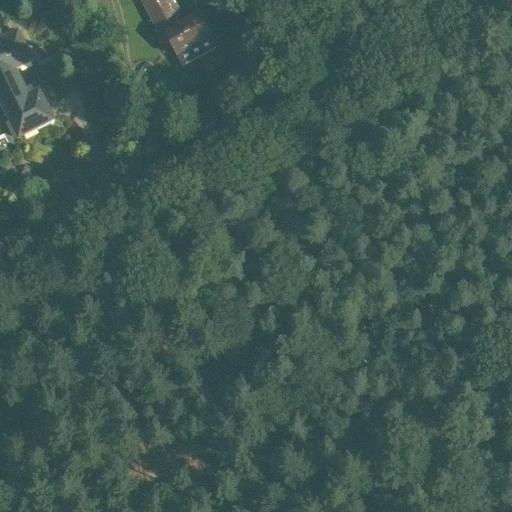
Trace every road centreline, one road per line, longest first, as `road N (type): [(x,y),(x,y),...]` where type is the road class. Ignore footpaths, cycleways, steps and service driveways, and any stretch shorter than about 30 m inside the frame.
road 1 (residential): [(3,259),(332,78),(299,0)]
road 2 (track): [(332,78),(492,0)]
